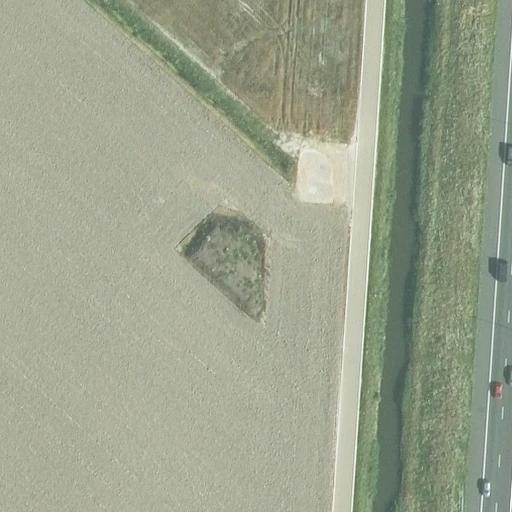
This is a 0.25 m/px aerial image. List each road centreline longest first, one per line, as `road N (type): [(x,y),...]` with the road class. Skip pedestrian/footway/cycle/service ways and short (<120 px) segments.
road 1 (unclassified): [(343,511),(377,0)]
road 2 (motorway): [(511,263),(495,511)]
